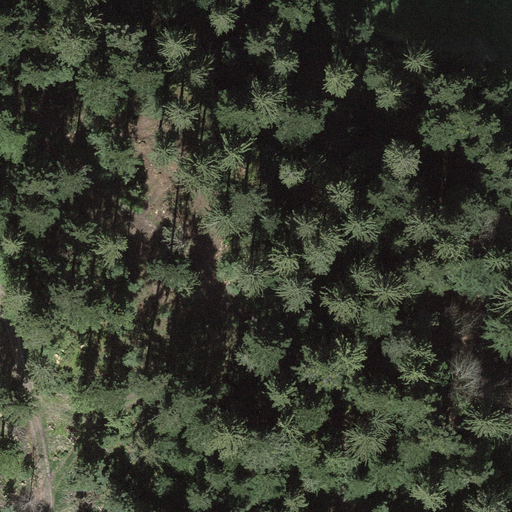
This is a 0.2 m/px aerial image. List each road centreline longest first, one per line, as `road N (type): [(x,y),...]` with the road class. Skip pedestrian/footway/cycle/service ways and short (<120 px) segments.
road 1 (track): [(0,200),(145,317),(280,468),(304,511)]
road 2 (track): [(47,511),(35,410),(0,293)]
